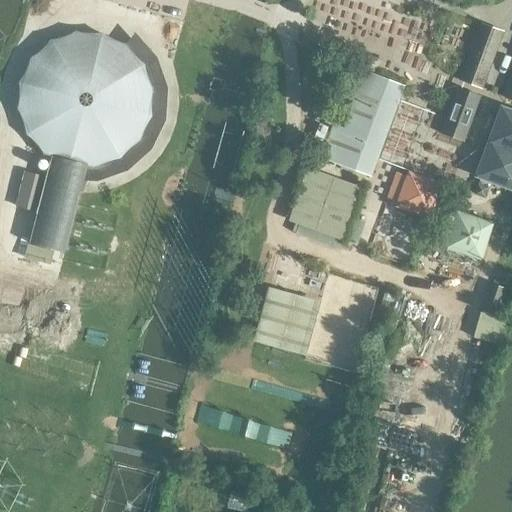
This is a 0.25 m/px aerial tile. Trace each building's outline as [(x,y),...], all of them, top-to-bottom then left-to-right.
[(480,25),(459,81),(482,89),(503,33),(480,25)] [(368,57),(365,70),(377,73),(380,60),(368,57)] [(370,178),(370,177),(404,86),(354,68),(320,159),(370,178)] [(511,79),(476,177),(511,189),(511,79)] [(462,142),(479,97),(457,88),(440,133),(462,142)] [(381,156),(390,159),(396,141),(386,138),(381,156)] [(63,255),(86,167),(51,158),(28,246),(63,255)] [(306,169),(287,223),(342,241),(360,187),(306,169)] [(23,171),(15,207),(34,211),(41,175),(23,171)] [(479,184),(475,195),(484,199),(488,188),(479,184)] [(445,246),(483,257),(494,218),(456,207),(445,246)] [(354,218),(347,238),(358,242),(365,223),(354,218)] [(387,255),(407,263),(416,238),(395,230),(387,255)] [(308,353),(322,298),(268,284),(254,339),(308,353)] [(219,423),(222,412),(205,407),(202,418),(219,423)] [(290,432),(275,430),(273,441),(288,443),(290,432)] [(231,492),(228,508),(247,511),(248,511),(251,496),(231,492)]
